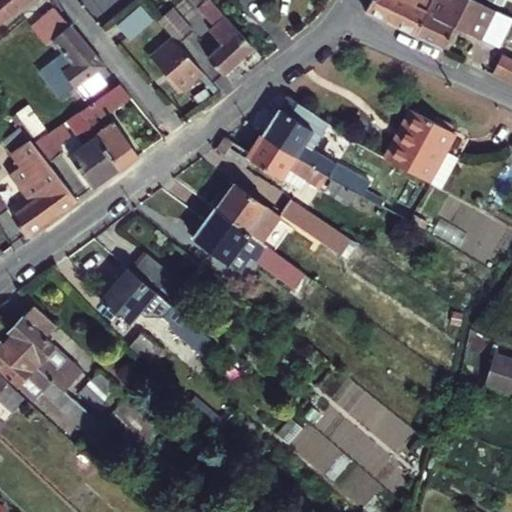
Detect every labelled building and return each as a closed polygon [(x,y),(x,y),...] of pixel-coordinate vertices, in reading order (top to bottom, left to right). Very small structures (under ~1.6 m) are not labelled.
[(0,0),(0,23),(27,0),(0,0)] [(253,49),(209,0),(190,0),(213,26),(209,30),(216,39),(221,44),(208,56),(207,57),(224,75),(253,49)] [(371,0),(366,12),(413,35),(427,11),(433,14),(440,0),(371,0)] [(427,11),(413,35),(441,49),(453,25),(499,49),(511,21),(511,18),(484,6),(473,0),(440,0),(433,14),(427,11)] [(117,24),(131,41),(156,22),(142,5),(117,24)] [(71,26),(55,6),(33,26),(36,31),(46,46),(54,40),(71,26)] [(173,38),(179,44),(193,31),(172,9),(158,21),(173,38)] [(105,67),(71,26),(54,40),(72,65),(64,72),(85,101),(103,87),(94,76),(105,67)] [(205,74),(179,44),(173,38),(150,59),(182,95),(205,74)] [(221,44),(216,39),(203,50),(208,56),(221,44)] [(511,83),(511,59),(502,56),(494,76),(511,83)] [(79,112),(120,169),(140,154),(113,120),(107,124),(102,118),(130,97),(120,85),(79,112)] [(287,96),(262,135),(356,193),(365,180),(313,148),(328,124),(287,96)] [(414,111),(410,109),(394,140),(398,143),(414,111)] [(452,131),(414,111),(398,143),(394,140),(386,157),(440,187),(456,157),(443,150),(452,131)] [(93,190),(120,169),(79,112),(67,120),(83,144),(69,155),(93,190)] [(62,124),(34,143),(49,162),(60,152),(56,147),(70,137),(62,124)] [(465,138),(452,131),(443,150),(456,157),(465,138)] [(356,193),(262,135),(251,153),(228,138),(220,151),(245,167),(251,159),(282,179),(288,170),(348,207),(356,193)] [(28,237),(79,201),(49,162),(30,139),(11,152),(21,166),(15,170),(35,199),(13,214),(28,237)] [(232,181),(215,207),(260,241),(262,243),(276,223),(261,211),(266,205),(232,181)] [(350,237),(291,198),(280,213),(338,253),(350,237)] [(260,241),(215,207),(194,238),(229,264),(231,263),(240,269),(260,241)] [(304,273),(266,245),(255,262),(293,289),(304,273)] [(210,338),(126,266),(100,297),(131,324),(142,310),(147,314),(157,302),(166,310),(162,315),(172,323),(169,327),(205,358),(214,348),(207,343),(210,338)] [(7,338),(64,390),(82,371),(45,337),(56,326),(32,303),(7,331),(10,335),(7,338)] [(162,352),(141,334),(131,346),(153,364),(162,352)] [(91,415),(64,390),(7,338),(4,341),(1,339),(0,339),(0,370),(32,401),(43,391),(80,426),(91,415)] [(511,366),(492,361),(482,395),(511,403),(511,366)] [(116,387),(100,372),(82,392),(98,406),(116,387)] [(0,401),(12,412),(24,398),(0,375),(0,401)] [(158,428),(127,399),(102,425),(134,455),(158,428)]
